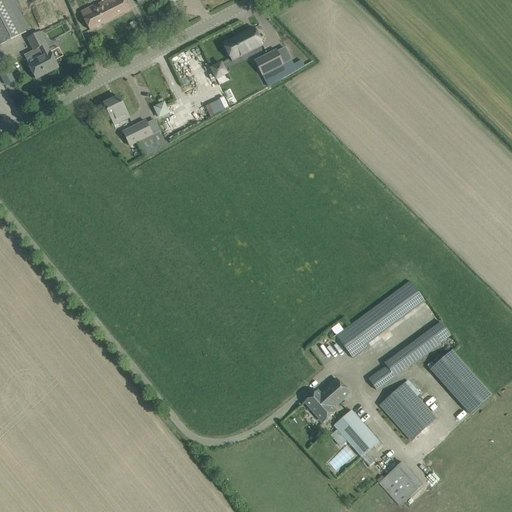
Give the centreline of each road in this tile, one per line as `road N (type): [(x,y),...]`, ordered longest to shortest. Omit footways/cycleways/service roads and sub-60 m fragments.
road 1 (unclassified): [(294,402),(229,443),(181,434),(0,198)]
road 2 (tertiary): [(0,137),(263,0)]
